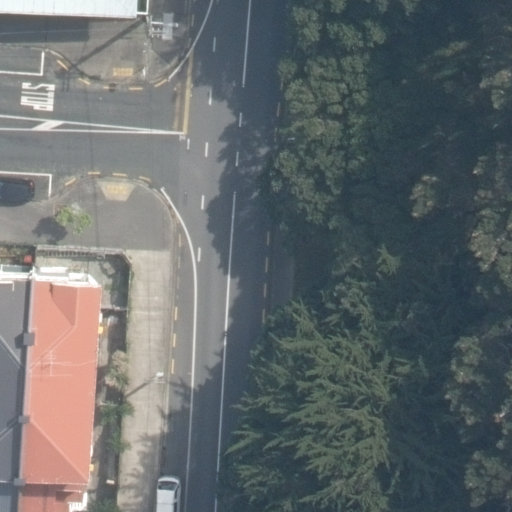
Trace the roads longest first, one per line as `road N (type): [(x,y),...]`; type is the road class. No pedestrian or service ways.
road 1 (tertiary): [(215,511),(237,128)]
road 2 (residential): [(237,128),(0,116)]
road 3 (tertiary): [(237,128),(247,0)]
